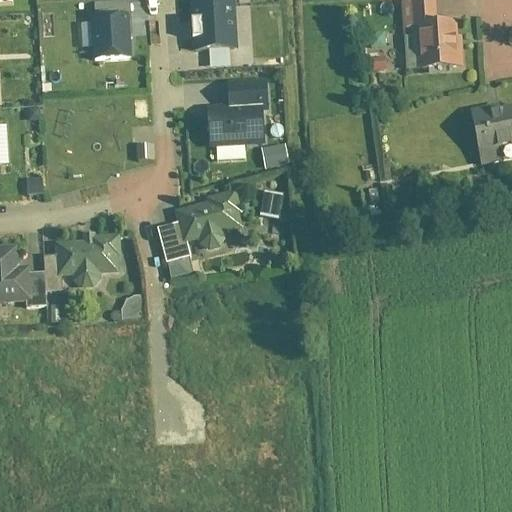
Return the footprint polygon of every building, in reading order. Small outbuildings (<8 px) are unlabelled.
[(239,50),(236,0),(189,0),(193,53),(239,50)] [(411,35),(413,69),(462,66),(460,36),(453,36),(452,20),(433,21),(431,0),(414,0),(398,1),(400,36),(411,35)] [(130,63),(129,19),(93,20),(94,64),(130,63)] [(220,83),(221,107),(263,104),(261,80),(220,83)] [(206,149),(266,144),(263,104),(221,107),(203,108),(206,149)] [(511,107),(511,104),(462,113),(471,163),(511,155),(511,107)] [(270,170),(295,167),(293,147),(268,150),(270,170)] [(244,229),(235,191),(200,199),(201,203),(171,211),(175,224),(180,244),(196,240),(198,248),(207,252),(217,249),(224,240),(223,235),(244,229)] [(265,218),(286,222),(290,198),(270,194),(265,218)] [(180,244),(175,224),(153,229),(161,265),(183,260),(180,244)] [(96,274),(116,273),(115,258),(119,258),(118,234),(80,236),(81,242),(57,243),(58,256),(59,276),(71,276),(71,282),(77,288),(85,290),(91,286),(96,279),(96,274)] [(0,246),(0,304),(29,304),(28,274),(27,267),(16,267),(15,246),(0,246)] [(42,273),(43,290),(59,289),(59,276),(58,256),(42,257),(42,273)] [(42,273),(28,274),(29,304),(29,309),(44,309),(43,290),(42,273)]
